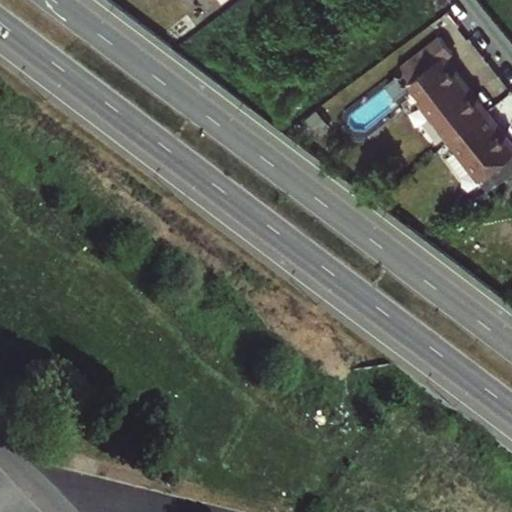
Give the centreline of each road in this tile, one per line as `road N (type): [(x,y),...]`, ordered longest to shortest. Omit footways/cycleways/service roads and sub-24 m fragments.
road 1 (primary): [(0,23),(511,412)]
road 2 (primary): [(511,346),(53,0)]
